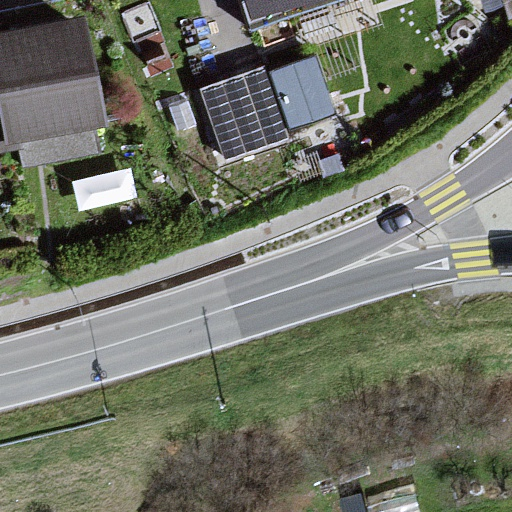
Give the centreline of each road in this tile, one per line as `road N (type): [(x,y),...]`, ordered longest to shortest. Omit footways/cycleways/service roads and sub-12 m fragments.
road 1 (tertiary): [(511,157),(193,321)]
road 2 (tertiary): [(193,321),(474,258),(511,257)]
road 3 (tertiary): [(193,321),(0,374)]
